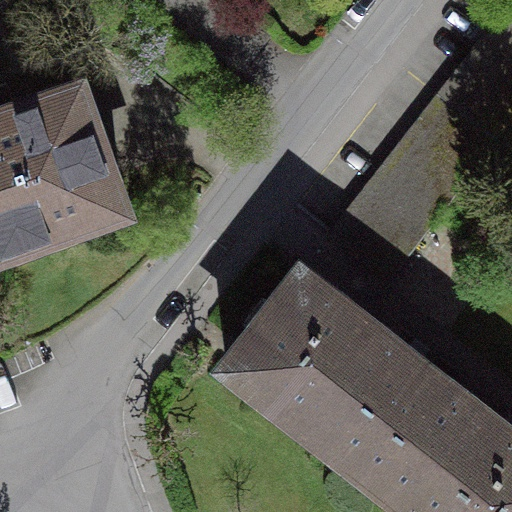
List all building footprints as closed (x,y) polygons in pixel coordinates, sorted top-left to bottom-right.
[(511,0),(506,0),(511,7),(511,8),(442,98),(494,138),(511,115),(511,0)] [(0,247),(122,204),(78,81),(5,107),(0,108),(0,247)] [(494,138),(442,98),(388,167),(335,236),(386,276),(472,165),(489,178),(510,151),(494,138)] [(352,451),(423,360),(361,312),(301,265),(226,361),(319,434),(324,430),(352,451)] [(511,511),(511,429),(489,412),(423,360),(352,451),(380,473),(378,479),(419,511),(511,511)]
